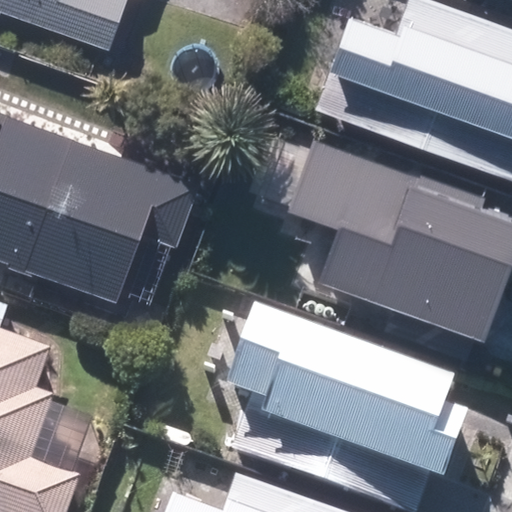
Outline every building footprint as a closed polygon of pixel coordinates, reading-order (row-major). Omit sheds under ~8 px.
[(8,0),(104,35),(117,0),(8,0)] [(511,44),(385,0),(366,0),(340,74),(511,134),(511,44)] [(186,167),(0,104),(0,250),(98,284),(123,209),(167,224),(186,167)] [(346,223),(329,269),(496,331),(511,286),(511,204),(322,135),(297,205),(346,223)] [(462,376),(270,316),(246,392),(278,402),(272,420),(455,477),(476,411),(453,404),(462,376)] [(0,508),(10,511),(65,511),(91,443),(43,426),(55,392),(32,382),(50,342),(0,325),(0,508)] [(229,511),(178,496),(173,511),(268,511),(236,501),(232,511),(229,511)]
